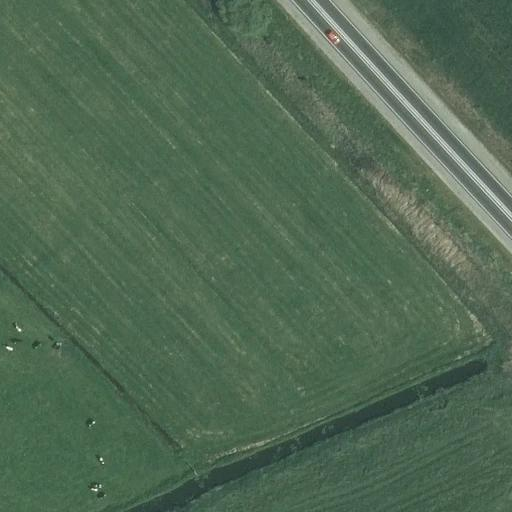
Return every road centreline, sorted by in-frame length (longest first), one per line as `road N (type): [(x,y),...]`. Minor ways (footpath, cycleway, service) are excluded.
road 1 (trunk): [(302,0),(511,227)]
road 2 (trunk): [(511,204),(324,0)]
